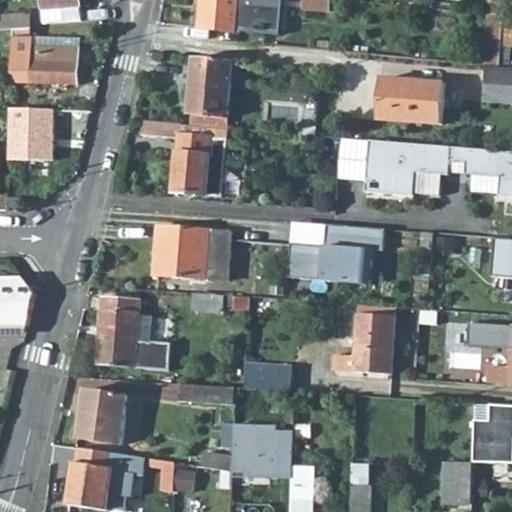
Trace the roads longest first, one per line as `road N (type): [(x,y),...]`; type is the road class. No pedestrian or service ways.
road 1 (residential): [(3,511),(75,240)]
road 2 (residential): [(75,240),(141,0)]
